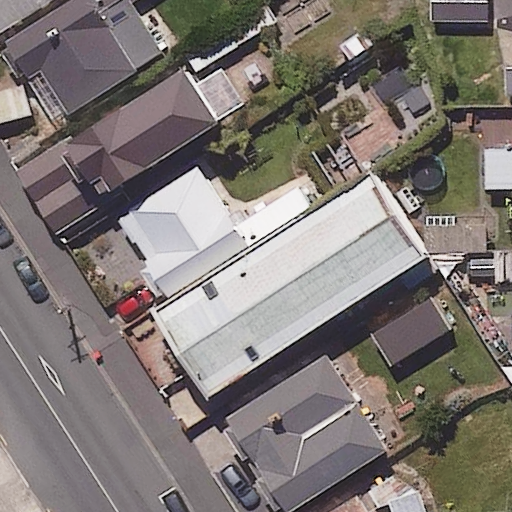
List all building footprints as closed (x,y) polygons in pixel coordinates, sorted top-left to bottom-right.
[(0,0),(0,26),(1,28),(44,0),(0,0)] [(65,0),(7,38),(60,117),(165,48),(134,0),(65,0)] [(267,0),(190,49),(201,67),(279,18),(267,0)] [(489,16),(488,0),(433,0),(434,16),(489,16)] [(64,124),(91,169),(112,157),(122,173),(245,98),(224,63),(198,78),(186,57),(119,98),(115,92),(64,124)] [(0,118),(32,111),(25,81),(0,86),(0,118)] [(314,147),(340,187),(403,146),(377,106),(314,147)] [(37,195),(85,166),(66,135),(18,164),(37,195)] [(511,144),(488,145),(488,184),(511,183),(511,144)] [(157,304),(314,203),(300,181),(239,219),(201,160),(121,211),(154,261),(136,272),(157,304)] [(85,166),(37,195),(57,228),(105,200),(85,166)] [(158,312),(211,395),(432,253),(379,170),(315,211),(158,312)] [(511,245),(487,246),(486,219),(457,220),(457,210),(432,211),(434,281),(511,277),(511,245)] [(389,443),(328,347),(226,412),(287,507),(389,443)] [(380,511),(363,486),(323,511),(380,511)] [(428,511),(420,487),(392,496),(396,511),(428,511)]
